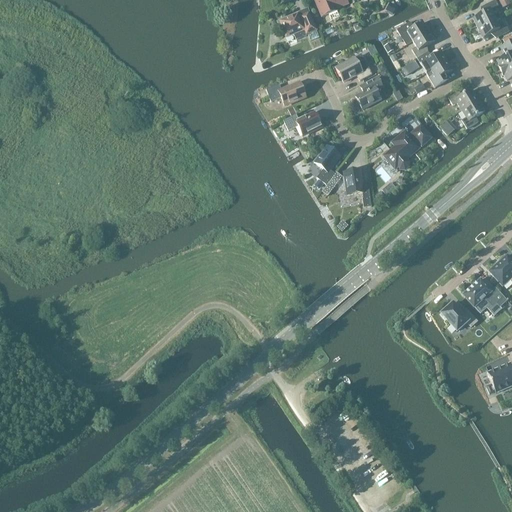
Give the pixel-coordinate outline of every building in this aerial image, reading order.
[(345,0),(313,0),(321,18),(336,12),(335,10),(347,5),(345,0)] [(477,29),(495,20),(492,14),(498,12),(496,8),(498,7),(495,1),(480,8),(483,14),(472,19),(477,29)] [(285,20),(279,22),(286,38),(293,35),(295,41),(316,32),(311,21),(302,25),(299,16),(288,21),(285,20)] [(495,20),(477,29),(482,39),(493,34),(496,39),(508,33),(506,27),(504,28),(502,24),(498,26),(495,20)] [(405,46),(412,42),(428,32),(422,23),(413,28),(409,22),(396,31),(400,37),(405,46)] [(428,32),(412,42),(416,48),(411,51),(417,60),(428,52),(425,47),(433,41),(428,32)] [(500,72),(511,66),(511,43),(504,47),(507,54),(496,59),(499,66),(498,66),(500,72)] [(446,62),(441,53),(420,65),(426,75),(430,72),(446,62)] [(368,70),(362,73),(354,59),(336,70),(343,84),(356,77),(359,82),(372,75),(368,70)] [(430,72),(433,77),(429,80),(434,89),(445,83),(442,78),(452,71),(446,62),(430,72)] [(511,66),(500,72),(503,78),(504,78),(506,82),(511,79),(511,66)] [(362,111),(381,101),(376,91),(382,88),(377,78),(365,85),(358,89),(361,94),(355,98),(362,111)] [(284,106),(305,98),(299,84),(282,91),(279,85),(265,91),(270,104),(281,99),(284,106)] [(457,105),(461,112),(478,102),(471,91),(461,97),(459,93),(448,99),(452,106),(457,105)] [(478,102),(461,112),(466,119),(462,123),(466,130),(477,123),(475,119),(484,113),(478,102)] [(302,136),(320,128),(314,115),(299,122),(296,115),(282,122),(287,133),(298,128),(302,136)] [(448,123),(440,130),(448,138),(456,131),(448,123)] [(410,162),(407,159),(430,139),(420,128),(411,136),(411,137),(410,138),(406,132),(391,145),(394,148),(384,157),(395,170),(397,169),(399,171),(405,172),(409,169),(410,162)] [(325,186),(334,174),(329,170),(339,157),(327,148),(315,165),(322,170),(316,179),(325,186)] [(346,197),(361,195),(363,209),(371,208),(368,184),(361,185),(359,172),(344,174),(345,178),(344,178),(346,192),(345,192),(346,197)] [(321,193),(327,197),(341,178),(336,174),(321,193)] [(385,190),(395,184),(393,180),(382,186),(385,190)] [(336,228),(342,233),(347,227),(342,222),(336,228)] [(511,262),(506,256),(488,272),(502,287),(511,278),(511,262)] [(491,293),(480,280),(462,296),(473,309),(484,299),(487,302),(490,299),(499,308),(507,302),(497,291),(493,296),(491,293)] [(445,311),(441,315),(456,332),(466,324),(470,328),(477,323),(466,310),(461,315),(452,305),(451,306),(450,305),(444,310),(445,311)] [(486,374),(495,395),(511,387),(511,368),(510,364),(486,374)]
